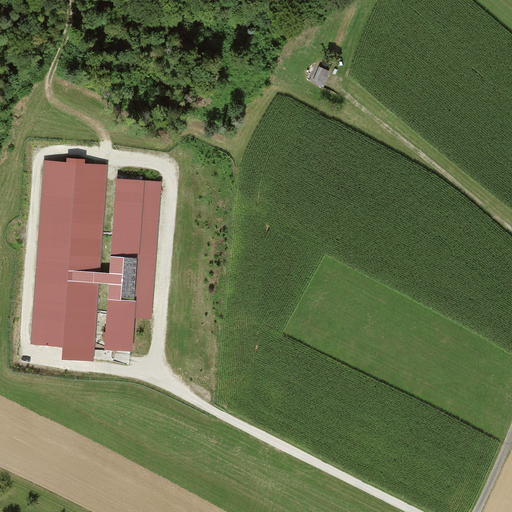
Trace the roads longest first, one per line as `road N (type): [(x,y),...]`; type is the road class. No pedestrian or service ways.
road 1 (track): [(337,88),(511,235)]
road 2 (track): [(103,141),(50,102),(47,86),(69,29),(65,0)]
